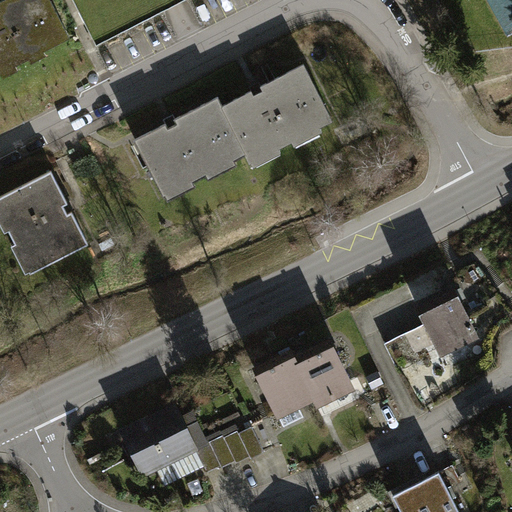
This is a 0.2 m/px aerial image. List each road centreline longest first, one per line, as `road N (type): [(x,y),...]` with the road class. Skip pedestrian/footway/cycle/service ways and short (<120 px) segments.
road 1 (secondary): [(480,189),(27,413)]
road 2 (residential): [(301,0),(0,153)]
road 3 (residential): [(231,511),(446,419),(511,371)]
road 4 (residential): [(480,189),(440,114),(360,0)]
